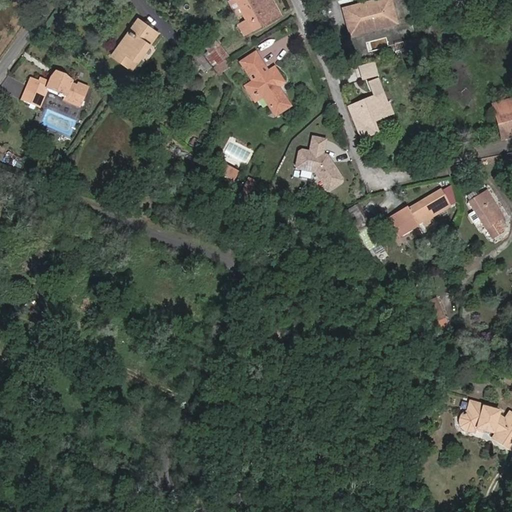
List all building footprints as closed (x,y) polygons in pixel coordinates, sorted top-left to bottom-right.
[(238,25),(243,35),(280,16),(271,0),(235,0),(237,3),(246,21),(238,25)] [(395,21),(389,0),(379,0),(345,9),(349,23),(360,30),(395,21)] [(360,30),(349,23),(345,9),(342,10),(349,36),(395,24),(395,21),(360,30)] [(142,27),(136,22),(133,26),(140,31),(142,27)] [(113,59),(131,72),(156,37),(142,27),(140,31),(133,26),(127,35),(129,36),(113,59)] [(127,35),(111,57),(113,59),(129,36),(127,35)] [(215,61),(225,54),(218,44),(208,51),(215,61)] [(277,85),(284,80),(274,65),(268,69),(255,50),(241,60),(253,79),(244,85),(251,94),(258,89),(261,95),(275,115),(290,104),(280,89),(278,92),(274,87),(277,85)] [(212,67),(216,72),(227,65),(223,59),(212,67)] [(360,62),(361,77),(379,76),(378,61),(360,62)] [(33,108),(39,92),(44,91),(55,95),(54,97),(58,98),(59,96),(61,97),(60,99),(78,106),(85,88),(74,83),(73,85),(67,83),(67,81),(62,76),(52,73),(51,72),(46,79),(44,83),(35,80),(34,82),(28,80),(19,103),(33,108)] [(376,132),(372,122),(392,114),(378,78),(367,82),(373,98),(350,107),(361,138),(376,132)] [(251,94),(254,100),(261,95),(258,89),(251,94)] [(33,108),(37,109),(44,91),(39,92),(33,108)] [(511,109),(493,116),(496,123),(511,118),(511,109)] [(500,138),(511,133),(511,118),(496,123),(500,138)] [(326,139),(311,136),(308,151),(301,150),(297,152),(295,167),(297,170),(314,174),(326,191),(330,192),(342,183),(343,180),(328,154),(324,154),(326,139)] [(224,163),(251,164),(252,154),(224,153),(224,163)] [(219,173),(233,181),(237,173),(223,165),(219,173)] [(410,232),(406,226),(414,221),(416,225),(449,206),(440,191),(400,215),(398,212),(381,222),(393,242),(410,232)] [(497,221),(502,218),(486,192),(467,203),(473,212),(478,221),(490,240),(503,232),(497,221)] [(338,207),(341,204),(335,197),(332,200),(338,207)] [(357,206),(345,213),(352,225),(364,219),(357,206)] [(467,215),(473,225),(478,221),(473,212),(467,215)] [(357,234),(369,228),(364,219),(352,225),(357,234)] [(462,267),(475,257),(467,246),(453,256),(462,267)] [(423,301),(435,332),(451,325),(439,294),(423,301)] [(511,415),(508,413),(504,419),(498,415),(499,411),(470,402),(467,413),(465,414),(463,415),(461,417),(460,419),(460,421),(460,423),(461,426),(462,427),(464,429),(466,430),(468,431),(470,431),(472,430),(474,429),(475,429),(494,434),(491,438),(510,451),(511,448),(511,415)]
